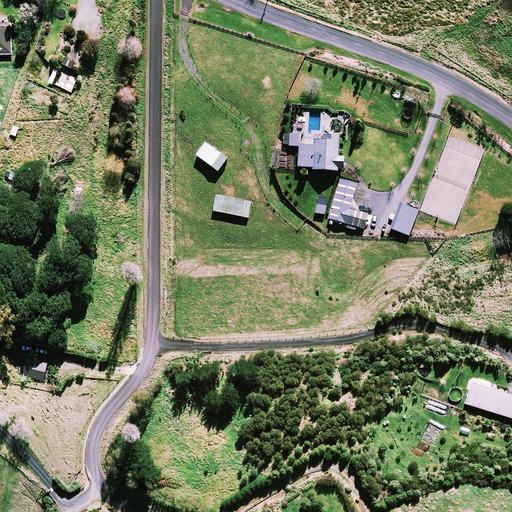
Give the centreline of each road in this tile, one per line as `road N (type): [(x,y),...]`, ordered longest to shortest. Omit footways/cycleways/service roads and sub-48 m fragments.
road 1 (track): [(138,511),(103,489),(91,461),(94,433),(149,358),(152,338),(156,0)]
road 2 (track): [(152,338),(273,349),(402,328),(449,331),(511,356)]
road 3 (unclassified): [(235,0),(415,66),(511,119)]
road 4 (track): [(236,511),(300,472),(331,467),(351,481),(363,511)]
road 5 (track): [(445,79),(417,165),(405,188),(380,204)]
road 6 (track): [(103,489),(65,503),(0,432)]
